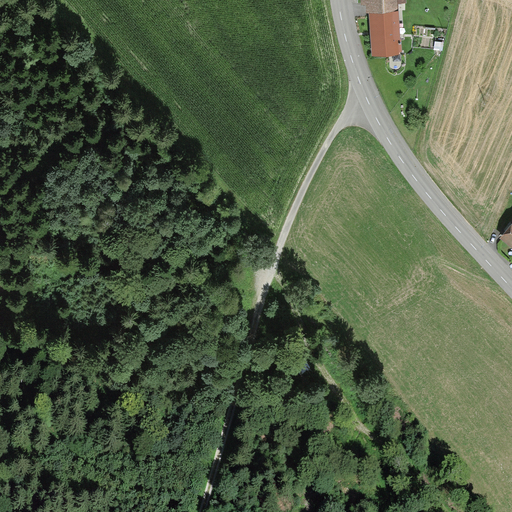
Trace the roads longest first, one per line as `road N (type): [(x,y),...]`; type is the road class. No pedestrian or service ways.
road 1 (track): [(201,511),(272,262),(304,182),(337,126),(366,102)]
road 2 (tertiary): [(337,0),(355,74),(382,132),(511,290)]
road 3 (track): [(442,511),(329,385),(272,262)]
